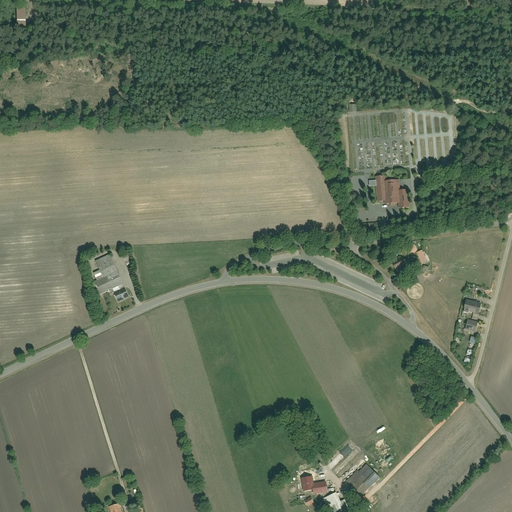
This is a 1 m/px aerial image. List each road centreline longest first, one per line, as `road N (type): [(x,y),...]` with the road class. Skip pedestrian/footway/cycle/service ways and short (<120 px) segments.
road 1 (tertiary): [(468,384),(409,326),(364,300),(289,280),(225,282)]
road 2 (tertiary): [(225,282),(166,298),(0,374)]
road 3 (unclassified): [(352,247),(511,221)]
road 4 (unclassified): [(511,232),(468,384)]
road 5 (track): [(75,339),(121,486)]
road 6 (residential): [(225,282),(233,264),(266,251),(352,247)]
